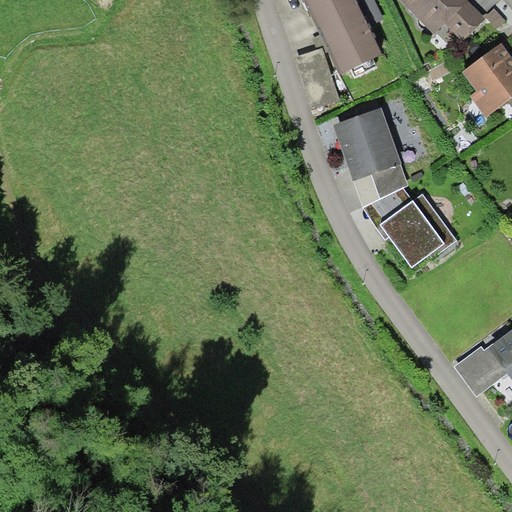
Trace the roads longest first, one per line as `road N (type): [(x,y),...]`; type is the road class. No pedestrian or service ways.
road 1 (residential): [(511,469),(332,207),(265,0)]
road 2 (track): [(0,168),(26,255),(55,305),(248,511)]
